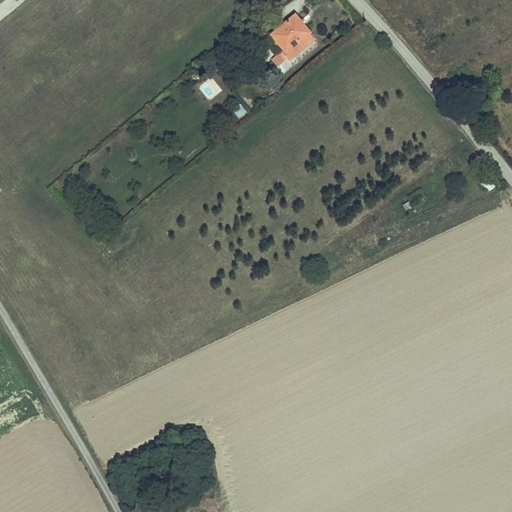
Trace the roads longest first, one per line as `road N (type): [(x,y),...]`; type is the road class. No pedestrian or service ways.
road 1 (unclassified): [(119,511),(0,307)]
road 2 (unclassified): [(511,177),(357,0)]
